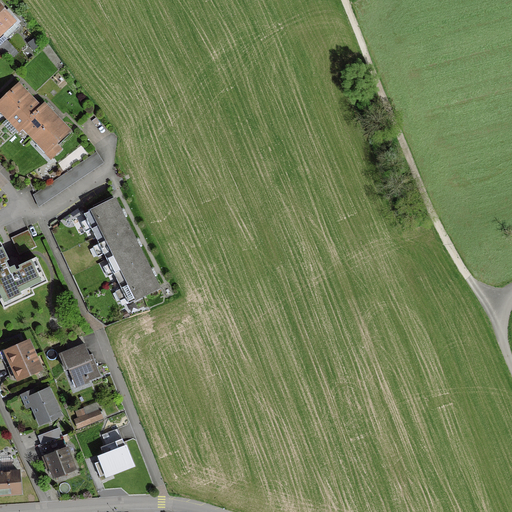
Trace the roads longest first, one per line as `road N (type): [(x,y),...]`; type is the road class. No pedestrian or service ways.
road 1 (track): [(499,297),(465,277),(435,221),(344,0)]
road 2 (residential): [(205,511),(157,502),(13,511)]
